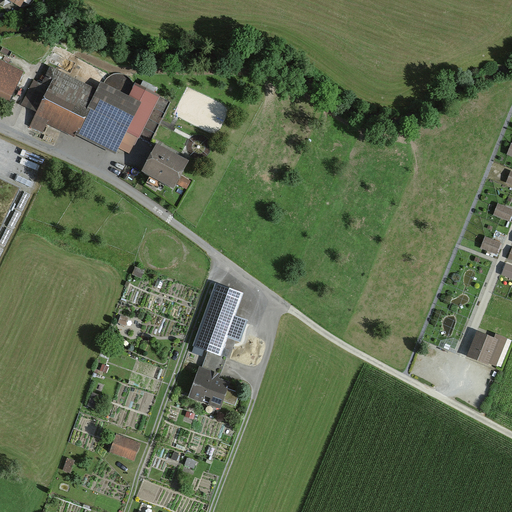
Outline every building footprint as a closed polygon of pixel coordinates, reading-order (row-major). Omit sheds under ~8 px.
[(0,0),(0,2),(19,14),(26,0),(0,0)] [(18,73),(0,65),(0,103),(5,106),(18,73)] [(134,103),(45,65),(22,118),(111,156),(134,103)] [(155,137),(170,100),(160,96),(145,133),(155,137)] [(175,167),(149,151),(135,174),(161,190),(175,167)] [(0,230),(20,189),(0,179),(0,230)] [(509,213),(495,207),(491,218),(505,224),(509,213)] [(495,245),(482,240),(478,251),(491,256),(495,245)] [(511,267),(505,265),(501,276),(511,279),(511,267)] [(220,288),(198,348),(227,359),(249,298),(220,288)] [(494,340),(476,332),(466,356),(497,368),(508,340),(496,335),(494,340)] [(238,384),(204,371),(194,396),(228,409),(238,384)] [(144,445),(122,437),(117,452),(138,460),(144,445)]
